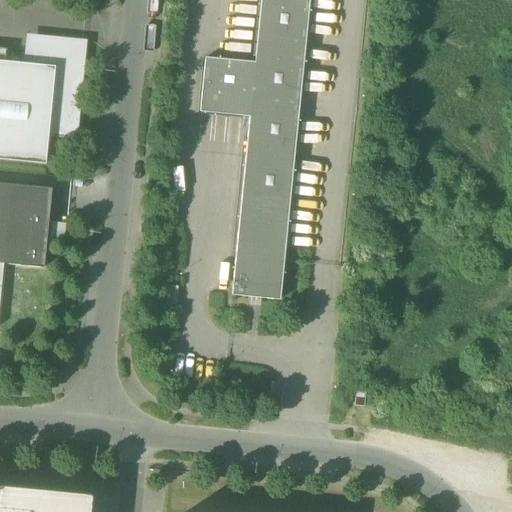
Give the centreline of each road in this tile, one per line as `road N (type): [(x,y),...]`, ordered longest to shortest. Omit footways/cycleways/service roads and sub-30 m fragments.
road 1 (residential): [(93,430),(138,0)]
road 2 (unknown): [(207,0),(190,121),(209,218),(204,314),(219,336),(277,347)]
road 3 (residential): [(454,511),(431,488),(386,464),(93,430)]
road 4 (unknown): [(317,349),(346,0)]
